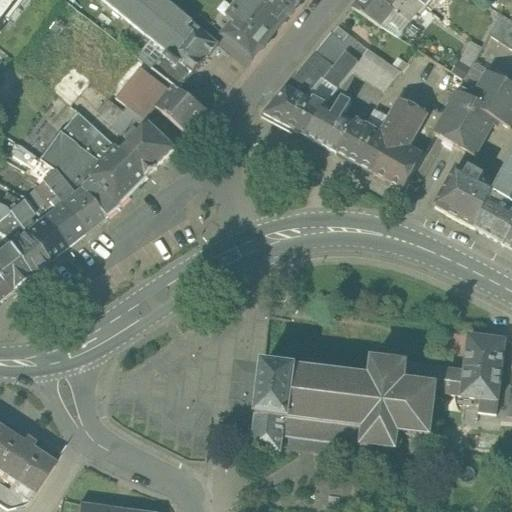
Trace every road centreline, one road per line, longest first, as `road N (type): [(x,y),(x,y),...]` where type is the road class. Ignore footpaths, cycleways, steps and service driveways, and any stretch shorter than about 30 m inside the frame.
road 1 (residential): [(252,245),(228,194),(232,134),(332,0)]
road 2 (tertiary): [(252,245),(320,228),(367,230),(451,256),(511,288)]
road 3 (tertiary): [(56,357),(252,245)]
road 4 (residential): [(56,357),(71,401),(93,431),(180,485),(198,511)]
